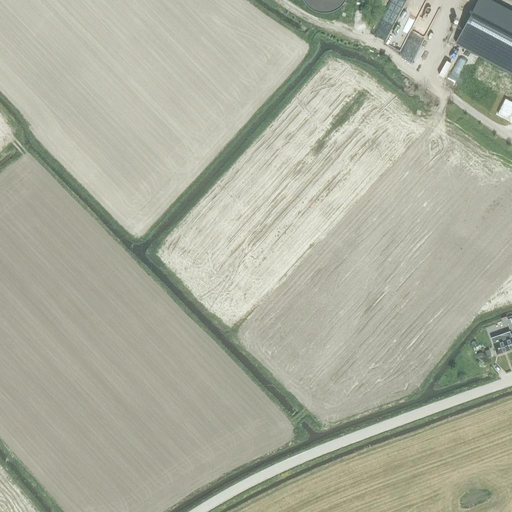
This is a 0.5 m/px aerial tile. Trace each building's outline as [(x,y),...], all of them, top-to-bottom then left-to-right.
[(392,0),(376,38),(403,50),(411,33),(396,26),(407,0),(392,0)] [(511,71),(511,14),(484,0),(479,0),(457,42),(511,71)] [(444,85),(452,90),(469,57),(453,49),(440,75),(448,79),(444,85)] [(509,120),(511,113),(511,101),(505,98),(497,114),(509,120)] [(511,317),(507,319),(506,317),(501,318),(503,324),(508,322),(511,331),(511,330),(511,317)] [(511,334),(511,335),(509,332),(501,334),(502,338),(492,341),(496,355),(511,349),(511,334)]
